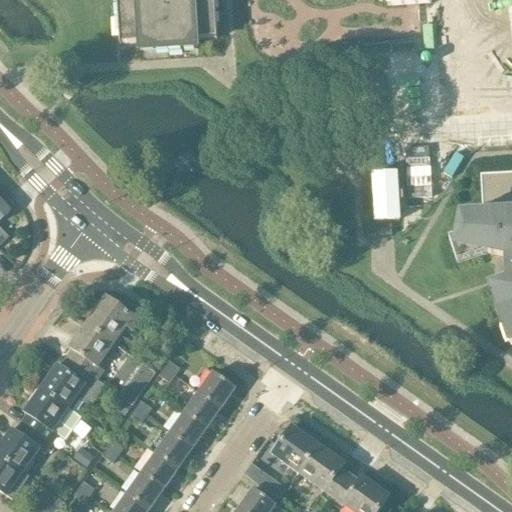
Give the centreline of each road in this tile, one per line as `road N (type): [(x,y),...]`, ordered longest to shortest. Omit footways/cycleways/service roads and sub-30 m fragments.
road 1 (tertiary): [(499,511),(294,369)]
road 2 (residential): [(192,511),(294,369)]
road 3 (residential): [(0,346),(86,229)]
road 4 (tertiary): [(86,229),(164,292),(205,304)]
road 5 (tertiary): [(205,304),(98,212)]
road 6 (tertiary): [(0,128),(11,156),(86,229)]
road 7 (tertiary): [(98,212),(0,127)]
